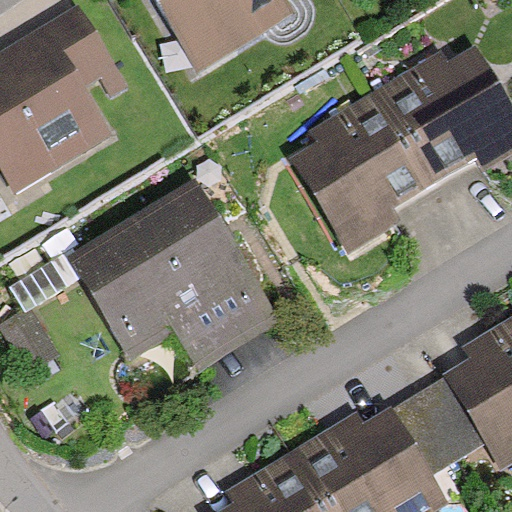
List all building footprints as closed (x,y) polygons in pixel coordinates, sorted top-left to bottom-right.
[(287,0),(161,0),(203,72),(297,17),(287,0)] [(117,89),(73,13),(0,55),(0,73),(1,76),(0,76),(0,177),(8,191),(102,137),(85,108),(117,89)] [(315,147),(295,160),(350,253),(395,227),(387,214),(478,159),(484,169),(511,152),(511,117),(473,53),(449,67),(442,56),(308,136),(315,147)] [(227,229),(203,186),(75,260),(134,360),(179,334),(202,375),(285,327),(227,229)] [(36,312),(3,331),(27,374),(61,355),(36,312)] [(473,362),(445,379),(486,445),(504,475),(511,469),(511,318),(465,348),(473,362)] [(445,379),(393,413),(433,478),(486,445),(445,379)] [(433,478),(393,413),(367,429),(358,414),(222,497),(230,511),(228,511),(439,511),(450,505),(433,478)]
